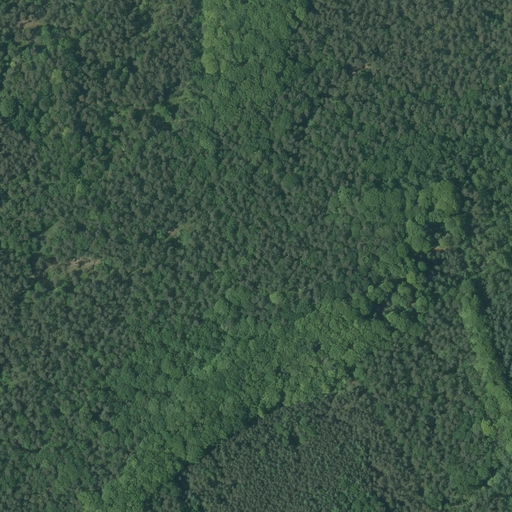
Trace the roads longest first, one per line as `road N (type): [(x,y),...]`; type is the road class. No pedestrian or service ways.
road 1 (track): [(0,444),(26,403),(80,353),(137,308),(196,289),(205,264),(253,222),(279,226),(335,285),(367,264),(467,281),(511,253)]
road 2 (track): [(477,104),(411,99),(342,69),(308,68),(276,55),(233,75),(203,77)]
road 3 (track): [(239,237),(221,218),(206,173),(202,0)]
